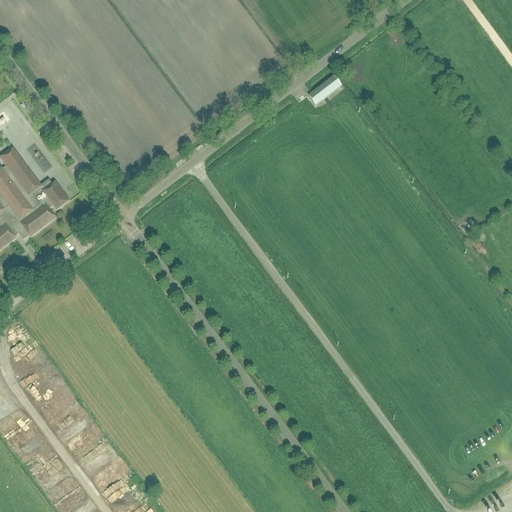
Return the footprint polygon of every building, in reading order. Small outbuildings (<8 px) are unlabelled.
[(315,104),(340,85),(333,77),(309,96),(315,104)] [(301,89),(294,99),(300,103),(307,94),(301,89)] [(0,251),(16,240),(14,238),(18,235),(23,241),(29,237),(30,239),(55,220),(48,211),(53,207),(56,212),(69,202),(55,183),(52,185),(49,181),(40,187),(12,150),(0,159),(0,160),(5,168),(2,170),(1,169),(0,169),(0,251)] [(42,374),(33,378),(36,383),(44,380),(42,374)] [(454,407),(459,404),(455,398),(450,401),(454,407)] [(68,511),(69,511),(81,501),(77,496),(64,507),(68,511)]
